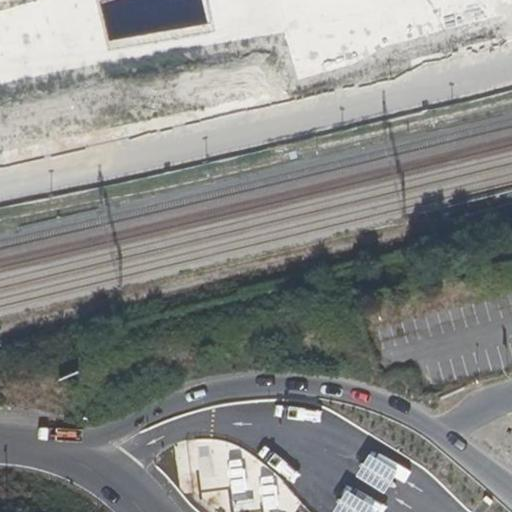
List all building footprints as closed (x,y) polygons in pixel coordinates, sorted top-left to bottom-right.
[(393,465),(397,443),(336,430),(329,461),(357,467),(359,458),(393,465)] [(268,463),(267,444),(219,446),(220,465),(268,463)] [(274,447),(273,469),(299,470),(301,449),(274,447)] [(224,495),(267,493),(267,473),(223,475),(224,495)] [(270,498),(303,502),(305,481),(272,477),(270,498)] [(309,501),(334,509),(341,488),(317,479),(309,501)]
